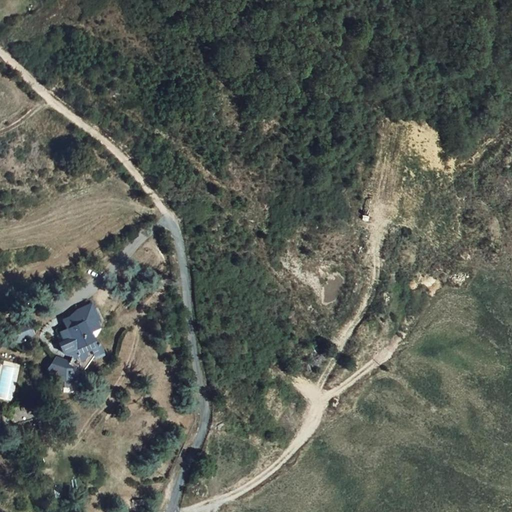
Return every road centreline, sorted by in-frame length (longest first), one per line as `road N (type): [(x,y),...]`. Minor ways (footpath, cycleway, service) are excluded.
road 1 (track): [(440,270),(399,339),(321,405),(279,466),(190,511)]
road 2 (residential): [(175,511),(211,407),(194,347),(181,232),(171,216)]
road 3 (track): [(0,43),(45,91),(103,133),(171,216)]
road 4 (track): [(373,276),(321,405)]
